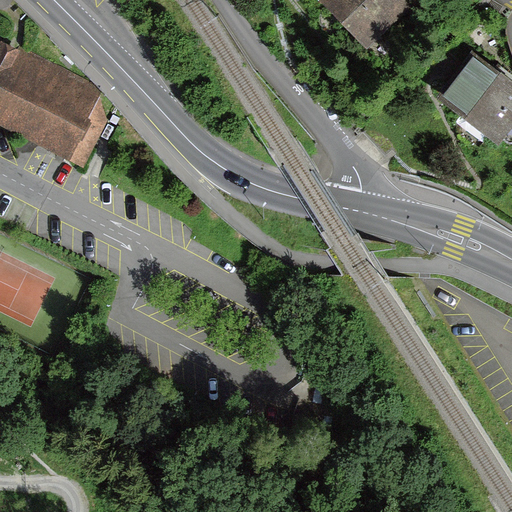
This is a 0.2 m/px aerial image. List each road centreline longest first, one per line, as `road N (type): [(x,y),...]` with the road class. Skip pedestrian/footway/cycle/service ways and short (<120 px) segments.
road 1 (primary): [(364,212),(270,191),(223,168),(53,0)]
road 2 (residential): [(364,212),(353,166),(263,62),(222,0)]
road 3 (primary): [(511,262),(364,212)]
